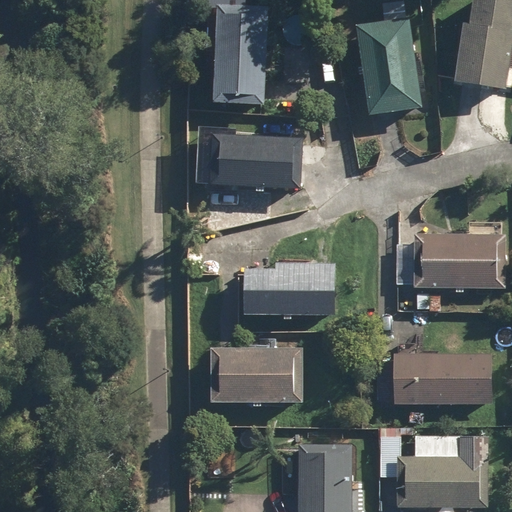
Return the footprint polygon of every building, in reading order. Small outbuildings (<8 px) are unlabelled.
[(460,85),(511,92),(511,85),(511,0),(507,0),(479,0),(475,27),(469,26),(460,85)] [(219,106),(269,108),(273,10),(222,8),(219,106)] [(362,28),(374,118),(427,111),(415,20),(362,28)] [(215,189),(306,192),(308,141),(217,138),(215,189)] [(418,290),(509,290),(509,236),(418,236),(418,290)] [(248,318),(340,319),(340,268),(280,267),(280,273),(249,273),(248,318)] [(412,295),(399,295),(399,311),(412,311),(412,295)] [(420,312),(430,312),(430,295),(420,295),(420,312)] [(217,406),(307,405),(307,353),(217,353),(217,406)] [(495,358),(397,358),(397,407),(496,406),(495,358)] [(380,410),(390,410),(390,400),(380,401),(380,410)] [(302,511),(355,511),(356,448),(303,447),(302,511)] [(402,511),(491,511),(492,460),(401,460),(402,511)]
